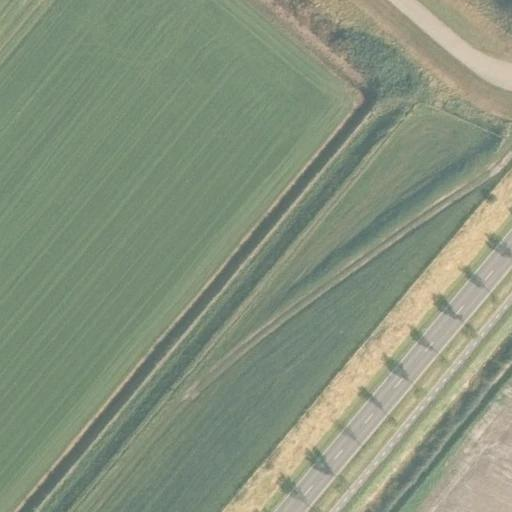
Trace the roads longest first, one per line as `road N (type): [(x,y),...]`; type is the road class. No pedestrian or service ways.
road 1 (track): [(511,150),(269,325),(184,403),(93,511)]
road 2 (primary): [(290,511),(511,247)]
road 3 (unclassified): [(511,76),(474,59),(402,0)]
